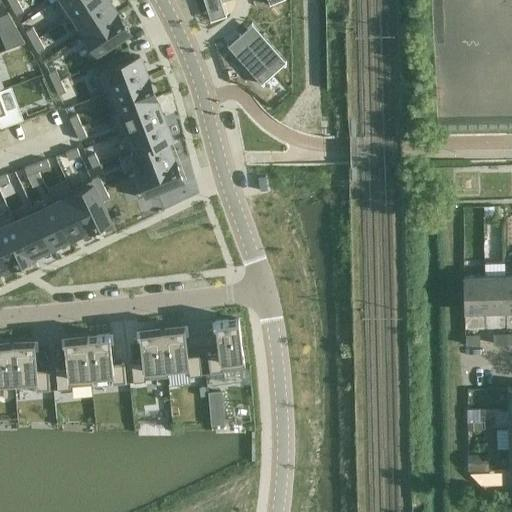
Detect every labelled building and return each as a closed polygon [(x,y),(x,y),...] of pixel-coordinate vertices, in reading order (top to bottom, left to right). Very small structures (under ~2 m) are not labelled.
[(17,0),(11,4),(17,14),(24,10),(17,0)] [(54,0),(53,1),(66,21),(70,18),(70,17),(96,0),(54,0)] [(109,0),(96,0),(70,17),(70,18),(82,35),(118,12),(109,0)] [(221,0),(204,0),(207,9),(223,4),(221,0)] [(118,12),(82,35),(94,54),(130,31),(118,12)] [(33,27),(26,31),(32,41),(39,37),(33,27)] [(260,32),(248,43),(274,73),(287,62),(260,32)] [(39,37),(32,41),(38,52),(45,48),(39,37)] [(248,43),(236,54),(262,84),(274,73),(248,43)] [(140,55),(95,72),(104,94),(113,91),(112,90),(148,76),(140,55)] [(56,69),(49,73),(54,84),(61,80),(56,69)] [(148,76),(112,90),(113,91),(120,109),(120,110),(156,96),(148,76)] [(61,80),(54,84),(59,94),(66,91),(61,80)] [(120,109),(111,113),(119,135),(128,131),(128,130),(164,117),(156,96),(120,110),(120,109)] [(77,114),(70,117),(75,128),(82,125),(77,114)] [(164,117),(128,130),(128,131),(135,150),(131,151),(131,152),(171,137),(164,117)] [(82,125),(75,128),(80,139),(87,136),(82,125)] [(171,137),(131,152),(139,172),(175,159),(167,139),(172,138),(171,137)] [(78,148),(66,152),(69,159),(80,155),(78,148)] [(95,153),(88,156),(93,167),(100,164),(95,153)] [(47,159),(36,163),(39,170),(50,166),(47,159)] [(139,172),(129,175),(138,197),(183,180),(175,159),(139,172)] [(36,163),(25,167),(28,174),(39,170),(36,163)] [(7,174),(0,176),(0,184),(10,181),(7,174)] [(99,175),(92,178),(97,189),(104,186),(99,175)] [(92,179),(70,189),(73,194),(74,193),(90,228),(110,218),(92,179)] [(104,186),(97,189),(102,200),(109,197),(104,186)] [(73,194),(54,202),(70,237),(90,228),(74,193),(73,194)] [(54,202),(35,211),(51,246),(70,237),(54,202)] [(16,220),(15,221),(31,255),(51,246),(35,211),(16,220)] [(12,212),(0,217),(0,239),(12,264),(31,255),(15,221),(16,220),(12,212)] [(0,239),(0,269),(12,264),(0,239)] [(506,274),(485,275),(486,310),(507,310),(506,274)] [(486,310),(485,275),(465,275),(465,311),(486,310)] [(219,351),(208,353),(211,373),(222,371),(224,371),(224,369),(245,366),(239,318),(227,320),(215,321),(219,351)] [(185,325),(162,328),(167,371),(168,371),(189,368),(190,375),(197,374),(202,374),(200,354),(199,354),(188,355),(185,325)] [(143,360),(132,362),(134,382),(146,380),(146,378),(169,376),(168,371),(167,371),(162,328),(140,330),(143,360)] [(110,334),(87,336),(92,379),(93,379),(112,377),(113,384),(126,382),(124,362),(113,364),(110,334)] [(466,335),(466,344),(480,344),(480,334),(466,335)] [(507,343),(507,334),(493,334),(494,343),(507,343)] [(68,368),(56,369),(58,389),(70,388),(70,386),(93,384),(93,379),(92,379),(87,336),(65,338),(68,368)] [(35,341),(12,343),(16,386),(36,384),(37,391),(50,390),(49,370),(37,371),(35,341)] [(0,386),(16,386),(12,343),(12,342),(0,343),(0,386)] [(223,391),(209,392),(212,425),(226,424),(223,391)] [(206,487),(203,505),(212,506),(211,511),(241,511),(242,510),(229,508),(232,491),(206,487)]
